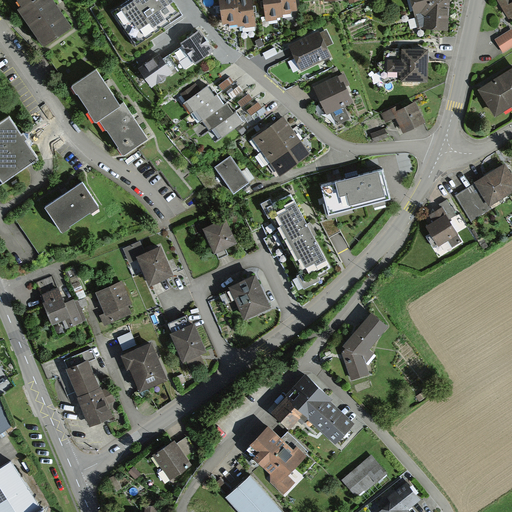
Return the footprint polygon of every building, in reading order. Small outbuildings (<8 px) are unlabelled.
[(32,0),(24,6),(19,9),(42,42),(66,26),(48,0),(32,0)] [(169,0),(133,0),(114,14),(137,47),(181,16),(169,0)] [(238,22),(234,0),(219,0),(223,24),(238,22)] [(253,22),(250,0),(234,0),(238,24),(253,22)] [(281,16),(278,0),(262,0),(265,18),(281,16)] [(295,10),(293,0),(278,0),(280,12),(295,10)] [(411,0),(417,26),(444,27),(445,0),(411,0)] [(511,18),(511,0),(497,0),(507,15),(509,13),(511,18)] [(194,58),(211,46),(199,29),(182,40),(194,58)] [(318,31),(288,44),(298,67),(328,54),(318,31)] [(511,42),(511,36),(509,31),(495,38),(501,49),(511,42)] [(402,79),(424,80),(425,50),(403,50),(402,61),(387,60),(386,71),(403,71),(402,79)] [(159,52),(141,64),(152,82),(171,70),(159,52)] [(118,104),(94,68),(70,85),(93,120),(98,117),(118,104)] [(511,69),(479,89),(493,113),(511,102),(511,69)] [(228,77),(217,85),(221,90),(231,82),(228,77)] [(335,77),(314,87),(326,113),(330,112),(335,123),(347,118),(341,106),(348,103),(335,77)] [(186,100),(183,103),(190,112),(212,96),(205,87),(199,92),(194,85),(181,94),(186,100)] [(236,85),(226,92),(230,98),(240,91),(236,85)] [(246,93),(234,102),(238,108),(250,99),(246,93)] [(214,95),(192,111),(199,121),(221,105),(214,95)] [(146,137),(123,101),(118,104),(98,117),(121,153),(146,137)] [(225,102),(202,118),(209,128),(232,112),(225,102)] [(255,102),(245,110),(250,116),(260,108),(255,102)] [(402,131),(422,122),(413,104),(394,113),(402,131)] [(233,111),(210,127),(217,137),(240,121),(233,111)] [(0,183),(36,158),(7,116),(0,120),(0,183)] [(280,117),(251,139),(277,175),(307,153),(280,117)] [(381,129),(368,133),(370,141),(384,137),(381,129)] [(228,156),(212,167),(231,193),(246,182),(228,156)] [(382,165),(321,180),(329,213),(390,198),(382,165)] [(511,190),(511,178),(504,165),(455,195),(468,217),(511,190)] [(80,181),(43,207),(61,234),(99,208),(80,181)] [(329,267),(292,194),(273,203),(270,198),(261,203),(269,219),(260,223),(267,236),(263,238),(273,257),(278,255),(282,263),(292,258),(303,280),(329,267)] [(452,245),(459,241),(446,219),(454,215),(446,201),(438,205),(440,209),(429,215),(433,222),(427,226),(437,244),(447,238),(452,245)] [(232,241),(223,220),(204,228),(201,221),(192,225),(195,233),(203,230),(212,250),(232,241)] [(137,242),(123,248),(129,261),(137,257),(148,282),(168,273),(157,248),(142,254),(137,242)] [(220,256),(230,251),(226,245),(217,249),(220,256)] [(268,308),(253,274),(228,284),(243,318),(268,308)] [(119,281),(97,291),(106,312),(100,315),(104,325),(128,313),(124,304),(128,302),(119,281)] [(55,288),(41,294),(53,322),(64,317),(68,326),(84,320),(75,299),(61,305),(55,288)] [(385,327),(369,314),(343,345),(340,353),(350,380),(368,374),(363,361),(372,353),(367,348),(385,327)] [(186,316),(167,324),(183,360),(185,359),(191,372),(203,367),(197,354),(201,352),(186,316)] [(129,332),(116,338),(119,344),(131,339),(129,332)] [(164,379),(149,344),(124,355),(139,389),(164,379)] [(88,363),(68,370),(89,424),(109,417),(88,363)] [(303,378),(271,413),(286,427),(300,412),(333,442),(351,422),(303,378)] [(0,433),(14,427),(1,397),(0,397),(0,433)] [(342,445),(356,430),(351,426),(338,441),(342,445)] [(284,473),(306,452),(286,433),(279,440),(267,428),(247,449),(272,474),(270,481),(282,492),(293,481),(284,473)] [(155,455),(170,476),(189,464),(173,442),(155,455)] [(369,457),(342,479),(355,495),(382,473),(369,457)] [(40,511),(7,462),(0,466),(0,511),(40,511)] [(134,478),(139,472),(133,468),(128,473),(134,478)] [(285,511),(251,473),(224,496),(238,511),(285,511)] [(377,511),(406,511),(404,510),(418,499),(404,482),(382,499),(387,504),(377,511)]
